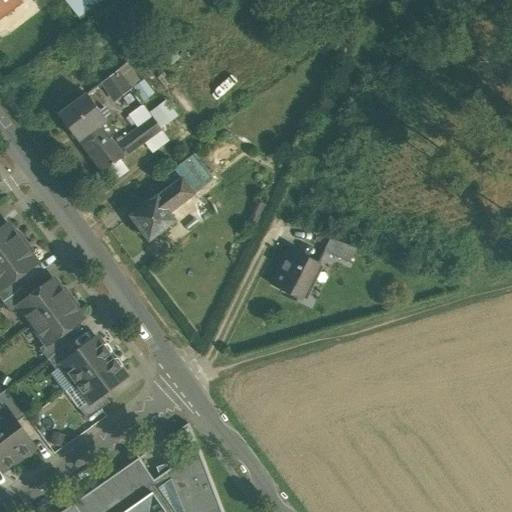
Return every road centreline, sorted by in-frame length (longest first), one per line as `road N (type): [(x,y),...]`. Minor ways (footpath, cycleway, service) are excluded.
road 1 (track): [(187,380),(511,283)]
road 2 (tertiary): [(34,162),(187,380)]
road 3 (track): [(387,0),(282,212)]
road 4 (residential): [(2,511),(187,380)]
road 5 (tertiary): [(187,380),(286,511)]
